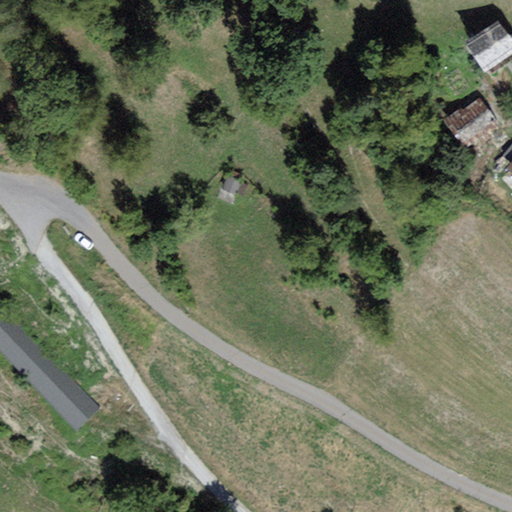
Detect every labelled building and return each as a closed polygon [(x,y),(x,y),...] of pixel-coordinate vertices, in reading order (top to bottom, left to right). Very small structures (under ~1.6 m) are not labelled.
[(469,56),(484,80),(511,62),(511,47),(504,34),(469,56)] [(437,122),(453,149),(488,128),(471,101),(437,122)] [(511,156),(501,165),(511,177),(511,156)] [(222,177),(216,193),(235,200),(241,183),(222,177)] [(0,315),(0,358),(67,432),(89,413),(0,315)]
